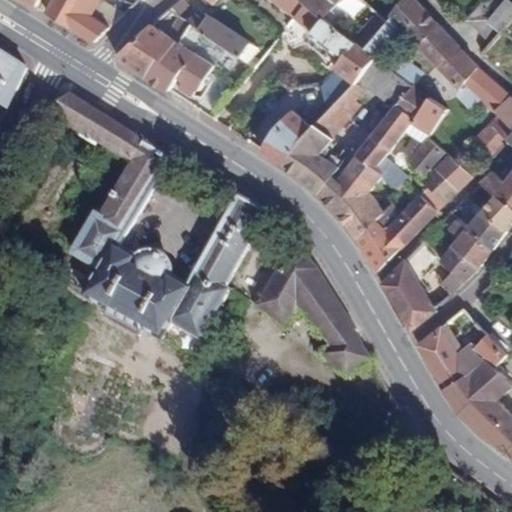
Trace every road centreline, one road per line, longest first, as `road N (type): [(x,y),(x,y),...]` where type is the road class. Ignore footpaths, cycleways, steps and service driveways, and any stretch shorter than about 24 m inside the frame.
road 1 (primary): [(85,69),(288,199),(347,262),(429,414),(511,486)]
road 2 (residential): [(62,55),(0,163)]
